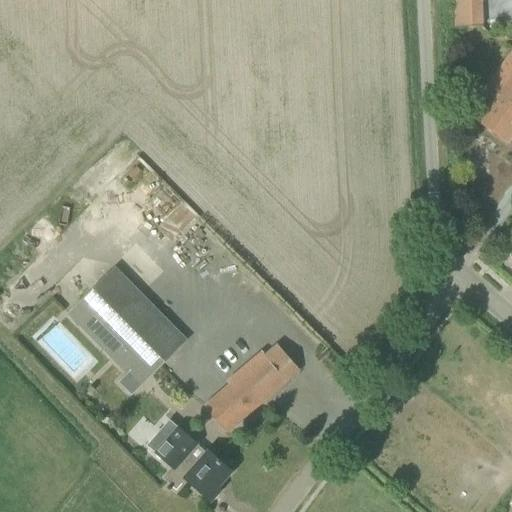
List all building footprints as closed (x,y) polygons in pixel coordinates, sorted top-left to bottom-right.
[(452,0),(453,25),(483,24),(482,0),(452,0)] [(511,51),(484,89),(496,97),(477,122),(506,144),(511,135),(511,51)] [(174,353),(101,281),(79,304),(93,318),(82,329),(126,373),(137,363),(152,377),(174,353)] [(230,384),(203,407),(226,433),(299,371),(277,345),(264,356),(261,352),(227,381),(230,384)] [(130,372),(119,383),(132,396),(143,385),(130,372)] [(147,446),(157,454),(172,468),(163,478),(176,491),(186,480),(209,502),(220,491),(217,488),(230,472),(208,452),(207,454),(198,464),(188,455),(197,445),(179,429),(170,420),(147,446)]
